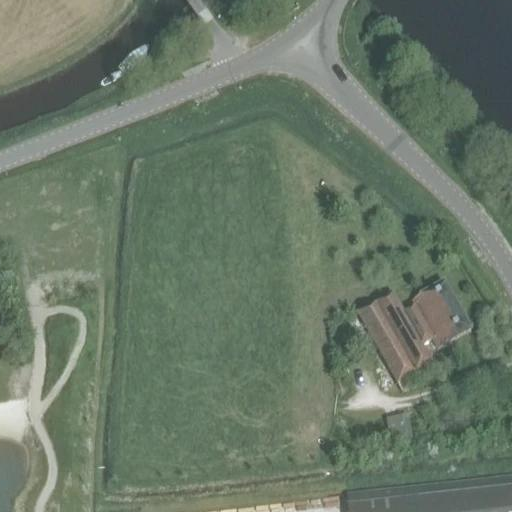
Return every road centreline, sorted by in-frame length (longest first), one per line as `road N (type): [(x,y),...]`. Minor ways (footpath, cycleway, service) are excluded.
road 1 (tertiary): [(511,281),(453,198),(293,38)]
road 2 (tertiary): [(0,160),(238,67)]
